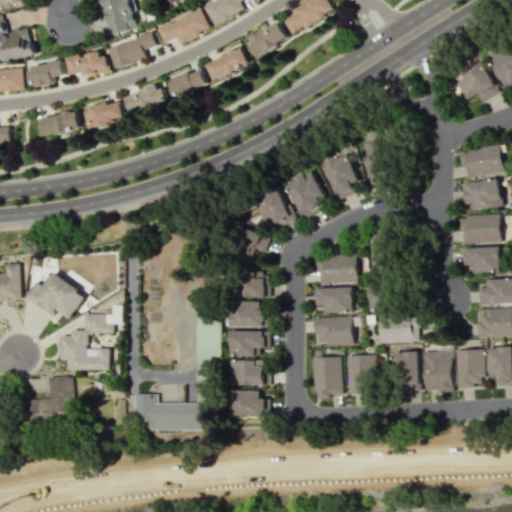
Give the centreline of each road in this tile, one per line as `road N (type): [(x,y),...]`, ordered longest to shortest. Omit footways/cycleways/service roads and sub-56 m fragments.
road 1 (secondary): [(0,213),(122,193),(222,160),(485,0)]
road 2 (residential): [(444,200),(372,208),(298,248),(297,392),(316,413),(511,403)]
road 3 (secondary): [(441,0),(213,138),(131,167),(0,189)]
road 4 (residential): [(0,104),(105,86),(171,61),(281,0)]
road 5 (residential): [(402,53),(452,132),(439,267),(450,296)]
